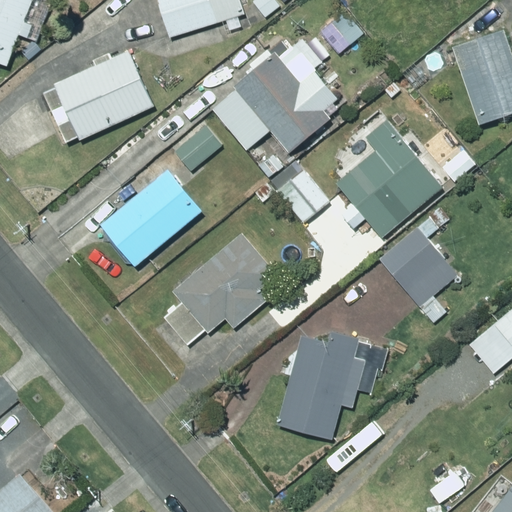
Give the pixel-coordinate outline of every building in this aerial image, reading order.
[(0,0),(0,56),(13,61),(36,0),(0,0)] [(245,0),(164,0),(175,35),(249,11),(245,0)] [(281,0),(257,0),(269,15),(284,3),(281,0)] [(461,44),(487,121),(511,112),(511,29),(511,27),(461,44)] [(135,47),(60,81),(86,137),(161,103),(135,47)] [(282,49),(240,85),(242,87),(217,106),(252,148),(277,128),(295,150),(337,115),(331,108),(344,96),(321,67),(306,79),(282,49)] [(393,117),(372,134),(382,147),(343,180),(387,234),(448,185),(393,117)] [(210,122),(179,147),(195,168),(227,143),(210,122)] [(448,137),(456,147),(464,140),(456,131),(448,137)] [(254,150),(261,159),(269,152),(262,143),(254,150)] [(247,157),(221,176),(236,195),(261,176),(247,157)] [(282,187),(308,219),(334,197),(309,166),(282,187)] [(174,167),(108,222),(142,263),(209,209),(174,167)] [(263,184),(256,190),(264,199),(271,193),(263,184)] [(449,255),(432,235),(454,217),(445,207),(424,224),(423,223),(384,256),(424,304),(488,250),(474,234),(449,255)] [(248,230),(179,288),(213,330),(231,316),(239,325),(274,296),(266,287),(283,272),(248,230)] [(511,310),(495,324),(511,343),(511,310)] [(339,437),(364,338),(365,335),(337,328),(334,340),(308,333),(285,423),(339,437)] [(62,511),(27,470),(0,493),(0,511),(62,511)] [(458,473),(425,505),(431,511),(441,511),(470,484),(458,473)] [(511,511),(511,493),(497,511),(511,511)]
